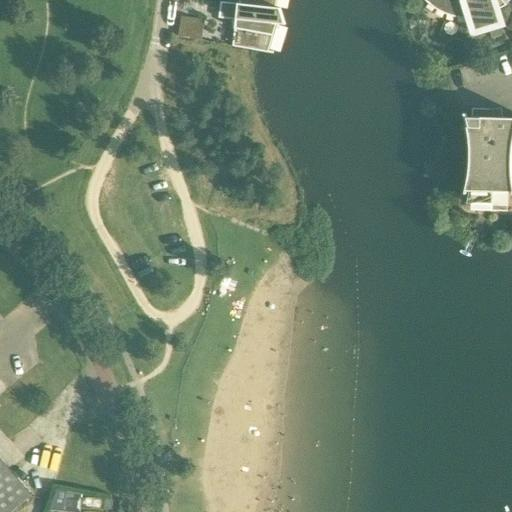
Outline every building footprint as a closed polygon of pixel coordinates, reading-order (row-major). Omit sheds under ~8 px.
[(240,0),(240,5),(240,6),(276,9),(277,0),(240,0)] [(423,0),(423,1),(425,0),(428,4),(432,7),(436,10),(440,12),(445,14),(449,16),(454,17),(459,18),(464,19),(469,19),(474,34),(503,26),(498,11),(507,6),(502,0),(423,0)] [(236,21),(233,47),(249,50),(274,55),(274,52),(270,52),(277,25),(285,26),(280,9),(276,9),(240,6),(240,5),(221,3),(219,19),(236,21)] [(182,17),(179,37),(202,40),(205,21),(182,17)] [(511,119),(503,119),(501,108),(489,110),(489,109),(472,109),(472,118),(467,118),(466,115),(464,115),(468,128),(470,141),(470,154),(470,168),(468,181),(465,194),(467,194),(468,192),(472,192),(471,203),(491,204),(492,193),(511,193),(511,119)] [(0,511),(24,511),(20,507),(33,497),(0,459),(0,511)] [(59,493),(52,511),(69,511),(71,494),(59,493)] [(103,500),(102,509),(113,510),(114,501),(103,500)]
